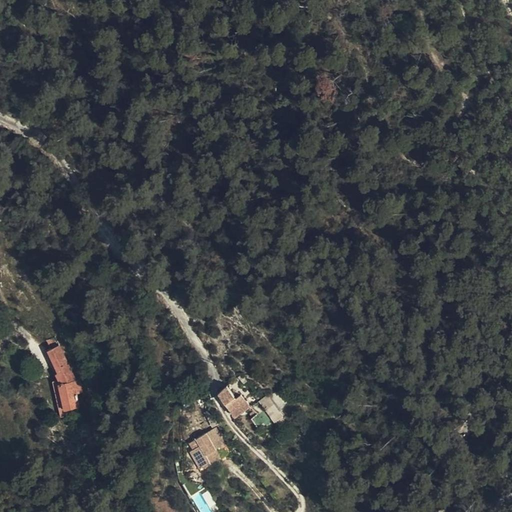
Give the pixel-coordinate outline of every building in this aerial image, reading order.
[(200,223),(195,217),(187,224),(192,230),(194,228),(200,223)] [(50,331),(42,334),(45,341),(40,343),(52,373),(47,376),(57,403),(56,409),(68,408),(67,399),(75,398),(73,387),(80,386),(78,375),(70,377),(50,331)] [(220,398),(236,422),(244,416),(237,405),(228,392),(220,398)] [(244,416),(247,414),(243,407),(240,402),(237,405),(244,416)] [(205,442),(221,467),(223,466),(218,457),(219,455),(215,447),(218,445),(213,437),(205,442)] [(202,479),(221,467),(205,442),(187,453),(202,479)] [(22,502),(21,511),(25,509),(26,510),(31,510),(32,503),(22,502)]
